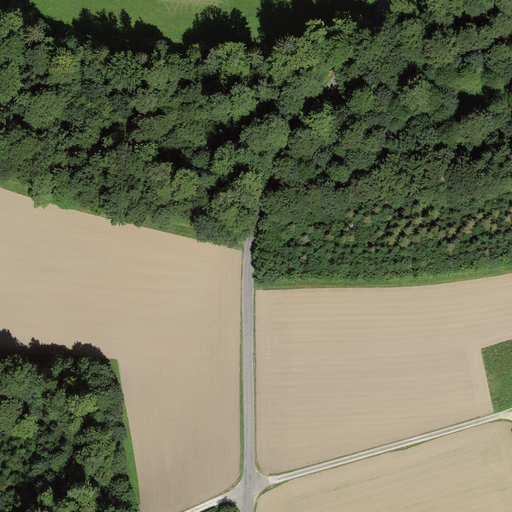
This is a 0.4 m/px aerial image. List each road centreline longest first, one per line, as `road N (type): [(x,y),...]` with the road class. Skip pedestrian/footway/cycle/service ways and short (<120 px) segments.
road 1 (unclassified): [(385,0),(284,148),(249,233),(246,511)]
road 2 (track): [(511,412),(248,487),(192,511)]
